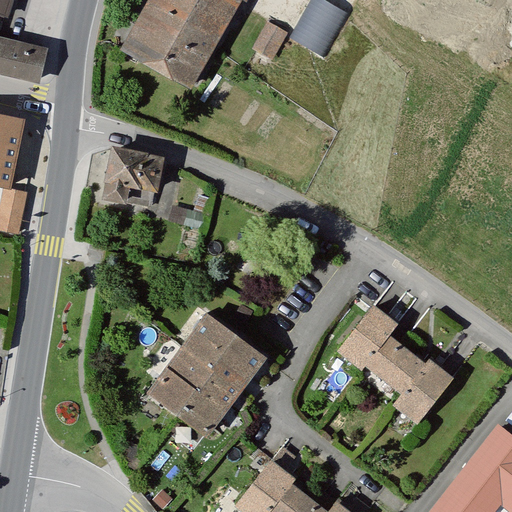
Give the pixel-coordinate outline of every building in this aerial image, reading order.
[(19,15),(23,0),(0,0),(0,20),(3,10),(19,15)] [(255,0),(159,0),(127,59),(201,99),(255,0)] [(332,55),(350,9),(327,0),(312,0),(296,40),(332,55)] [(256,47),(277,57),(291,30),(270,19),(256,47)] [(30,119),(0,112),(0,184),(14,188),(30,119)] [(170,161),(120,150),(109,200),(159,211),(170,161)] [(398,323),(373,305),(339,352),(361,368),(365,362),(404,391),(394,404),(421,423),(456,376),(429,357),(426,361),(390,335),(398,323)] [(266,359),(206,315),(148,394),(207,438),(266,359)] [(511,511),(511,439),(499,429),(434,511),(511,511)] [(299,477),(272,456),(236,504),(247,511),(354,511),(339,501),(333,508),(296,480),(299,477)]
